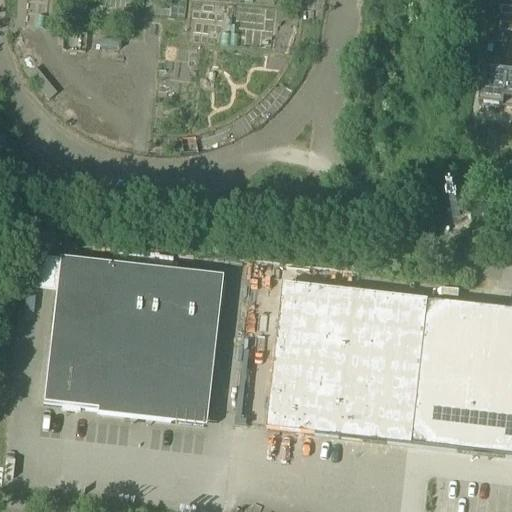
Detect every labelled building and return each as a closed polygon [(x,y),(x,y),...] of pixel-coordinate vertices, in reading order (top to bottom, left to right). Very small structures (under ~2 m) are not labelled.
[(511,16),(511,8),(501,8),(501,16),(511,16)] [(499,31),(510,33),(511,25),(500,24),(499,31)] [(482,71),(479,105),(502,108),(506,73),(482,71)] [(511,73),(506,73),(502,108),(511,108),(511,73)] [(470,131),(469,145),(486,147),(488,132),(470,131)] [(42,407),(97,414),(112,268),(59,262),(42,407)] [(260,265),(253,264),(251,279),(258,280),(260,265)] [(112,268),(97,414),(98,414),(205,426),(221,281),(112,268)] [(283,287),(267,432),(314,437),(330,293),(283,287)] [(330,293),(314,437),(412,448),(427,304),(330,293)] [(412,448),(511,458),(511,313),(427,304),(412,448)]
